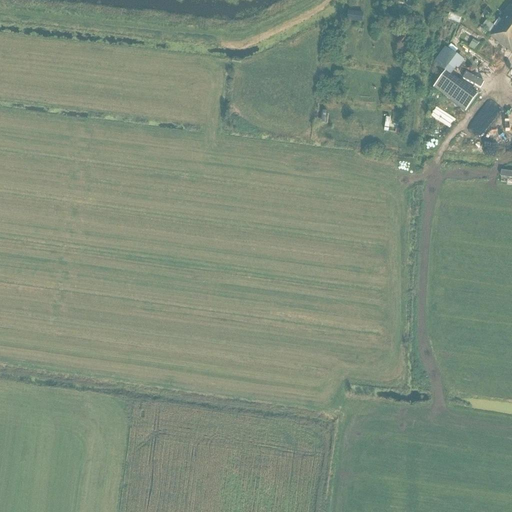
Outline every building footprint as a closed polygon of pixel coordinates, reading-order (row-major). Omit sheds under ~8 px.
[(511,51),(511,6),(489,36),(511,52),(511,51)] [(346,20),(360,22),(361,14),(347,12),(346,20)] [(397,17),(397,24),(416,25),(416,18),(397,17)] [(408,41),(402,35),(395,43),(401,49),(408,41)] [(473,40),(469,47),(474,51),(479,44),(473,40)] [(433,64),(444,73),(449,77),(461,60),(445,48),(433,64)] [(444,73),(433,88),(465,112),(477,96),(449,77),(444,73)] [(317,121),(325,124),(328,113),(321,110),(317,121)]
